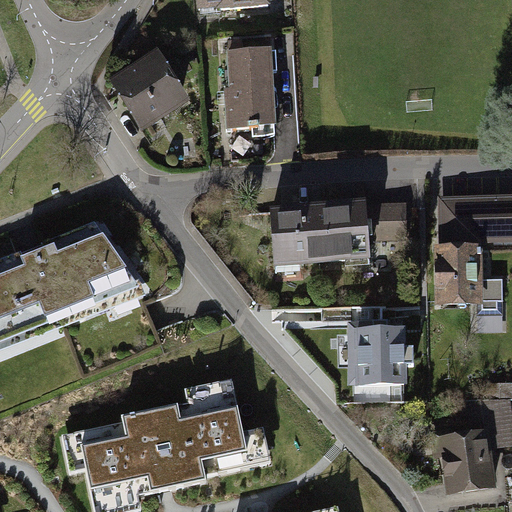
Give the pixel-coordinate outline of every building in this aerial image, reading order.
[(201,0),(202,20),(273,18),(272,0),(201,0)] [(192,108),(158,54),(109,86),(143,139),(192,108)] [(279,59),(227,60),(229,138),(281,137),(279,59)] [(511,204),(446,207),(448,252),(437,252),(440,314),(485,312),(483,254),(511,252),(511,204)] [(408,214),(275,216),(276,285),(315,284),(315,273),(375,272),(375,249),(409,249),(408,214)] [(21,254),(0,262),(0,345),(139,289),(94,225),(41,246),(44,252),(23,260),(21,254)] [(374,334),(354,334),(354,368),(360,368),(360,385),(403,385),(403,368),(413,368),(412,351),(402,351),(402,334),(387,334),(387,323),(374,323),(374,334)] [(120,425),(60,437),(68,476),(85,473),(93,511),(132,511),(138,511),(135,497),(203,483),(201,475),(268,462),(262,433),(242,437),(231,381),(183,390),(186,404),(119,418),(120,425)] [(460,439),(442,442),(450,494),(492,488),(488,450),(511,447),(511,427),(509,401),(456,401),(460,439)]
